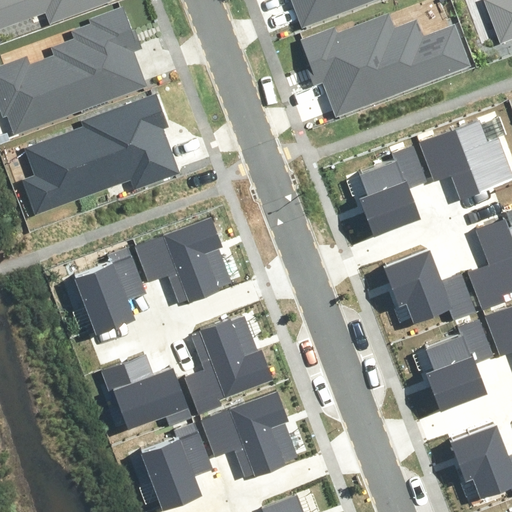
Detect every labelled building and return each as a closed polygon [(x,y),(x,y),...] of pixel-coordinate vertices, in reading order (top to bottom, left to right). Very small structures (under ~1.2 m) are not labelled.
[(422,138),(435,176),(453,170),(460,190),(511,172),(498,134),(485,138),(478,118),(422,138)] [(357,187),(372,232),(424,215),(413,181),(427,177),(415,141),(394,148),(396,155),(361,167),(367,184),(357,187)] [(469,266),(483,305),(506,296),(502,286),(511,281),(511,221),(507,223),(503,214),(474,225),(487,259),(469,266)] [(141,245),(153,278),(176,270),(186,297),(239,277),(217,217),(141,245)] [(80,274),(97,326),(135,314),(129,294),(150,287),(136,244),(114,252),(117,262),(80,274)] [(404,296),(411,315),(449,301),(453,312),(473,305),(460,269),(439,276),(427,244),(383,260),(397,299),(404,296)] [(511,302),(488,311),(501,350),(511,346),(511,302)] [(423,361),(438,406),(489,388),(478,355),(492,350),(480,315),(460,322),(462,328),(426,340),(432,358),(423,361)] [(186,372),(198,407),(227,398),(225,392),(271,377),(261,345),(257,347),(253,335),(239,339),(232,320),(194,333),(205,366),(186,372)] [(148,345),(101,362),(123,421),(162,407),(167,420),(194,410),(174,357),(155,364),(148,345)] [(202,419),(214,453),(237,444),(247,471),(300,452),(277,391),(202,419)] [(141,449),(158,501),(196,488),(190,468),(211,462),(197,419),(174,426),(178,437),(141,449)] [(469,475),(475,494),(511,480),(511,452),(504,455),(492,423),(447,439),(462,478),(469,475)] [(325,511),(324,508),(311,511),(309,511),(303,493),(265,506),(266,511),(325,511)]
